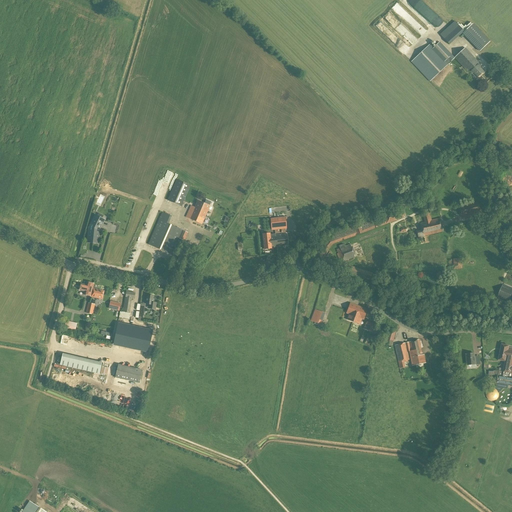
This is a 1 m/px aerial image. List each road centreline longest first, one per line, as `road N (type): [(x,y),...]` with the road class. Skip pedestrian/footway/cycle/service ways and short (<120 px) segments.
road 1 (unclassified): [(292,267),(326,225),(399,193),(511,92)]
road 2 (unclassified): [(511,331),(416,331),(292,267)]
road 3 (unclassified): [(292,267),(199,286),(71,263)]
